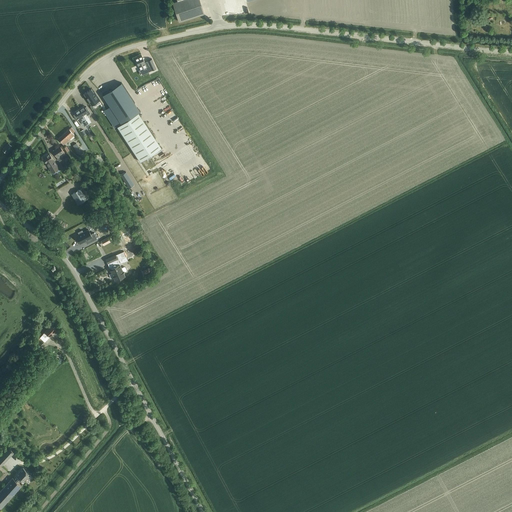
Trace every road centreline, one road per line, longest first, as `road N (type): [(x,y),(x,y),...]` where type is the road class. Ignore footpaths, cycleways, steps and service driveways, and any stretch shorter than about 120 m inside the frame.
road 1 (unclassified): [(0,177),(90,67),(138,44),(235,25),(511,52)]
road 2 (track): [(0,217),(74,306),(125,424),(183,511)]
road 3 (unclassified): [(136,388),(71,268),(0,204)]
road 4 (unclassified): [(202,511),(136,388)]
